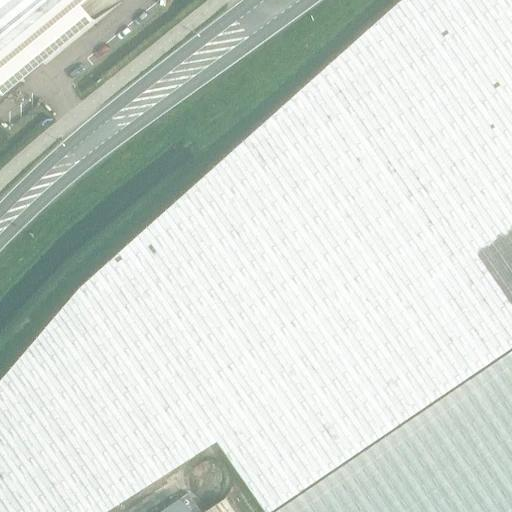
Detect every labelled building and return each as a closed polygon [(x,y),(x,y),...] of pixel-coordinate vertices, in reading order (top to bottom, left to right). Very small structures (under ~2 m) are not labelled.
[(79,289),(0,380),(0,511),(105,511),(214,442),(217,447),(255,501),(263,511),(271,511),(511,349),(511,0),(402,0),(396,5),(249,136),(200,180),(79,289)] [(0,0),(0,93),(1,95),(91,21),(80,8),(89,0),(0,0)] [(511,352),(390,435),(276,511),(510,511),(511,511),(511,352)] [(190,482),(193,491),(199,498),(207,502),(216,502),(225,498),(231,490),(233,481),(230,472),(224,465),(216,461),(207,461),(198,465),(192,473),(190,482)] [(233,511),(225,499),(207,511),(188,511),(180,499),(161,511),(233,511)]
